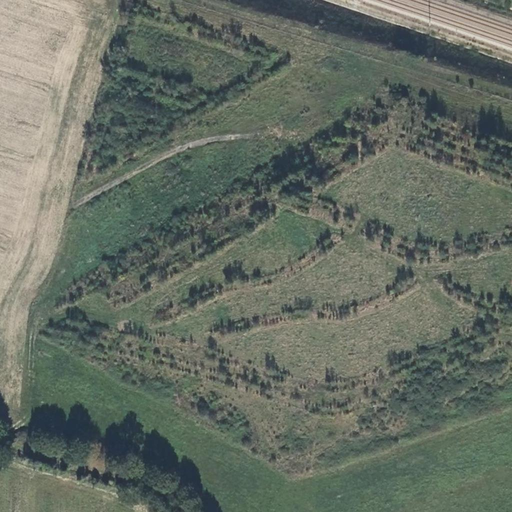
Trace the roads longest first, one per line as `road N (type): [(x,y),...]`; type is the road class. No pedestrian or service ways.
road 1 (track): [(194,0),(511,95)]
road 2 (track): [(182,511),(168,497),(0,443)]
